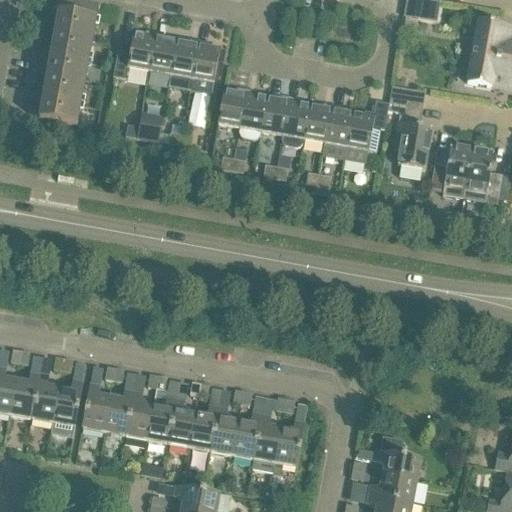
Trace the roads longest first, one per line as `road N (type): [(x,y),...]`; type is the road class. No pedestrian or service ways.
road 1 (residential): [(329,511),(343,415),(333,396),(0,334)]
road 2 (tertiary): [(429,289),(0,213)]
road 3 (residential): [(262,20),(258,46),(280,67),(362,79),(387,61),(393,22),(371,0)]
road 4 (residential): [(262,20),(138,0)]
